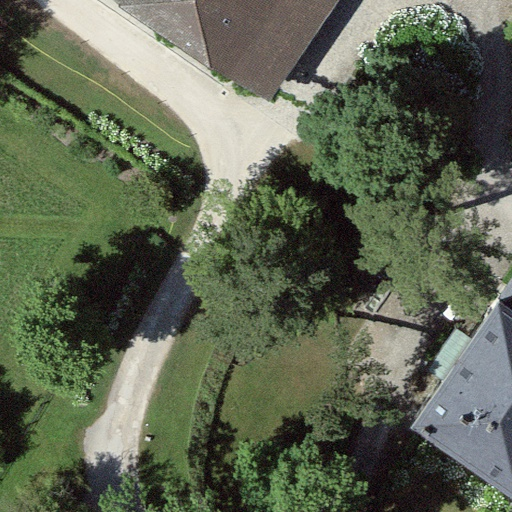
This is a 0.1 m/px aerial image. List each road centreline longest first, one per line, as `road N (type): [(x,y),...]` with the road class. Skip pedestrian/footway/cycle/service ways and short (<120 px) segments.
road 1 (unclassified): [(112,470),(253,162),(364,0)]
road 2 (track): [(253,162),(5,0)]
